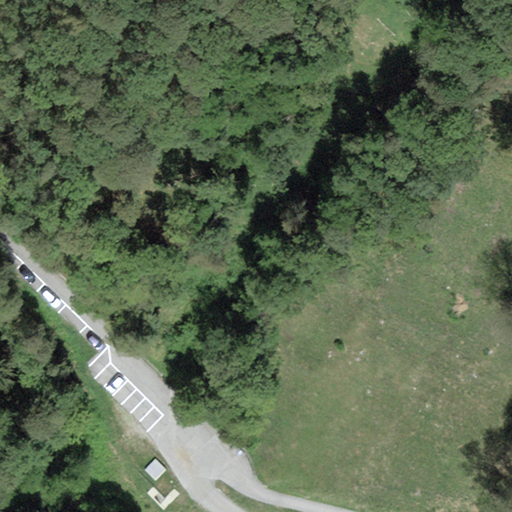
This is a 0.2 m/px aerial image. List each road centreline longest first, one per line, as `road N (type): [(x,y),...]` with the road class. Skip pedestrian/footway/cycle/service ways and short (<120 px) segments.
road 1 (residential): [(235,511),(210,495),(89,324),(0,230)]
road 2 (track): [(188,461),(205,452),(267,496),(333,511)]
